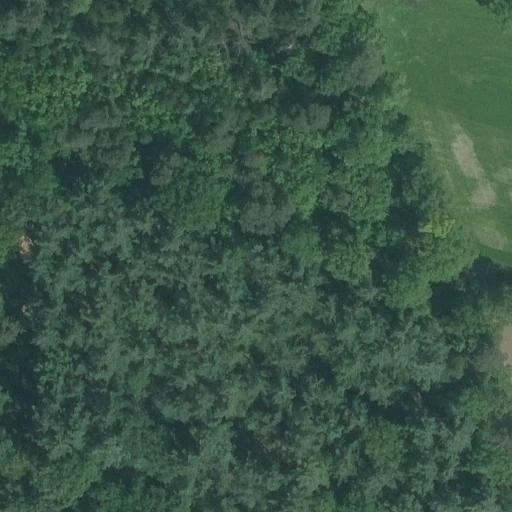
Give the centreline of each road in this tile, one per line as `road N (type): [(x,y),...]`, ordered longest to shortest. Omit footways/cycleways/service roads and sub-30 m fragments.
road 1 (track): [(511,481),(325,0)]
road 2 (track): [(0,134),(431,270)]
